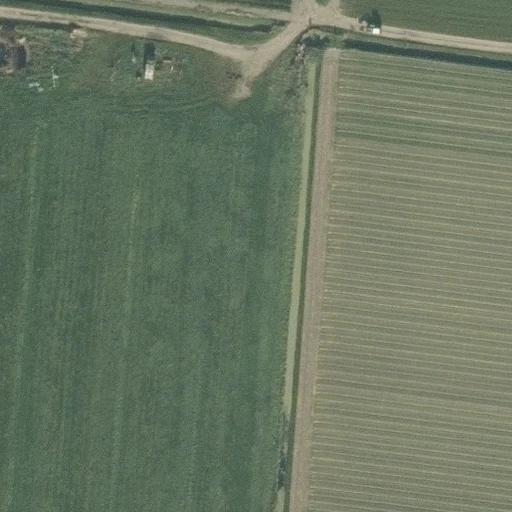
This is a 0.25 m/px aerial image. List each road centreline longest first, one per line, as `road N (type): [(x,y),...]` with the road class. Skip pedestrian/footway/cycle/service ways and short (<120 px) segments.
road 1 (track): [(0,15),(272,48),(300,21)]
road 2 (track): [(301,0),(300,21),(337,26),(334,53),(511,76)]
road 3 (track): [(337,26),(511,50)]
